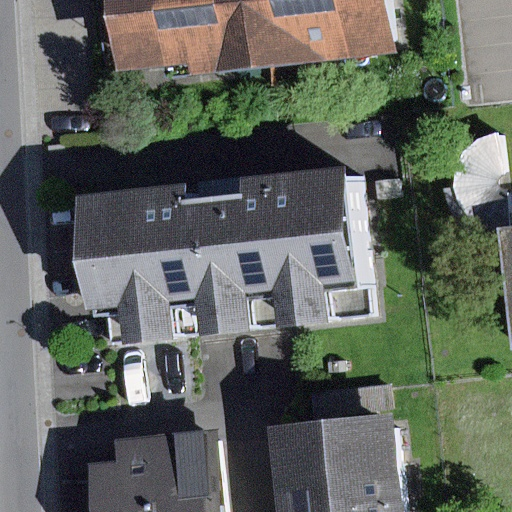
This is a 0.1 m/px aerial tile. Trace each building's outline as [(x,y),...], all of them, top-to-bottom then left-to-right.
[(406,0),(108,0),(119,94),(413,65),(406,0)] [(474,196),(506,194),(511,252),(511,127),(500,131),(485,143),(475,159),(471,177),(474,196)] [(378,165),(77,195),(93,358),(394,328),(378,165)] [(421,511),(410,405),(271,420),(280,511),(421,511)] [(242,511),(237,431),(113,440),(118,511),(242,511)]
